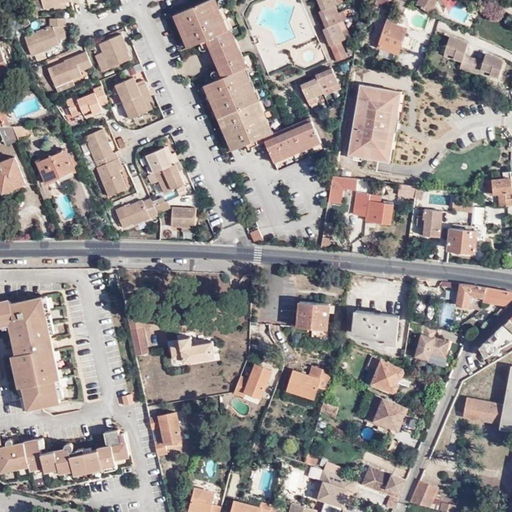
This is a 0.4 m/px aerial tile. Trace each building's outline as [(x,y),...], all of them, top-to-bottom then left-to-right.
[(211,0),(208,0),(179,12),(182,20),(186,28),(189,36),(193,45),(202,41),(202,43),(207,41),(209,45),(213,44),(214,47),(218,57),(222,66),(224,70),(220,71),(222,76),(217,78),(218,80),(209,83),(213,91),(216,99),(219,107),(223,115),(226,123),(229,131),(233,140),(237,148),(264,137),(269,134),(264,123),(259,112),(255,102),(251,91),(246,80),(241,69),(244,68),(240,58),(236,49),(232,40),(228,30),(225,31),(220,20),(215,9),(211,0)] [(217,0),(211,0),(215,9),(220,7),(217,0)] [(337,0),(319,0),(324,10),(320,11),(328,28),(324,29),(331,45),(338,62),(348,57),(342,41),(347,39),(343,30),(340,23),(343,22),(343,21),(339,12),(336,5),(339,4),(337,0)] [(432,13),(438,0),(420,0),(418,5),(432,13)] [(225,18),(220,7),(215,9),(220,20),(225,18)] [(348,19),(345,10),(339,12),(343,21),(348,19)] [(64,15),(49,16),(50,24),(42,28),(42,29),(25,35),(31,53),(46,48),(46,45),(49,44),(50,45),(59,42),(58,38),(52,24),(61,24),(64,23),(64,15)] [(391,15),(388,23),(380,47),(400,54),(408,29),(398,26),(401,19),(391,15)] [(230,29),(225,18),(220,20),(225,31),(228,30),(230,29)] [(66,36),(61,24),(52,24),(58,38),(66,36)] [(228,30),(232,40),(236,38),(232,28),(230,29),(228,30)] [(348,28),(343,30),(347,39),(352,37),(348,28)] [(121,32),(100,41),(103,49),(95,53),(101,69),(110,65),(130,57),(127,48),(125,49),(124,46),(125,45),(123,39),(124,38),(121,32)] [(189,36),(184,38),(188,47),(193,45),(189,36)] [(236,38),(232,40),(236,49),(240,48),(236,38)] [(460,70),(471,74),(475,60),(465,57),(466,54),(464,54),(465,50),(467,51),(469,45),(450,38),(445,54),(455,57),(454,60),(462,63),(460,70)] [(0,41),(0,79),(1,79),(0,76),(0,71),(9,68),(0,41)] [(244,57),(240,48),(236,49),(240,58),(244,57)] [(85,50),(79,53),(85,66),(91,64),(85,50)] [(79,69),(85,66),(79,53),(73,55),(79,69)] [(79,69),(73,55),(64,59),(65,61),(61,63),(60,62),(48,67),(55,85),(56,84),(72,78),(72,77),(81,73),(79,69)] [(248,67),(244,57),(240,58),(244,68),(246,68),(248,67)] [(488,64),(475,60),(471,74),(479,77),(480,74),(481,71),(491,74),(490,77),(503,82),(506,74),(503,74),(504,70),(507,71),(509,64),(490,58),(488,64)] [(250,78),(246,68),(244,68),(241,69),(246,80),(250,78)] [(318,79),(302,86),(308,101),(317,97),(324,94),(323,91),(339,84),(336,77),(337,77),(336,73),(335,74),(333,69),(316,76),(318,79)] [(117,83),(124,101),(149,90),(145,82),(139,85),(135,76),(117,83)] [(74,83),(72,78),(56,84),(58,90),(74,83)] [(251,91),(255,90),(250,78),(246,80),(251,91)] [(339,84),(331,88),(333,93),(341,89),(339,84)] [(109,101),(102,85),(95,88),(96,90),(80,97),(79,93),(68,98),(74,113),(85,109),(93,105),(95,112),(96,112),(104,108),(102,104),(109,101)] [(396,93),(365,87),(363,99),(364,99),(364,102),(365,103),(362,117),(355,116),(353,126),(361,127),(358,142),(357,142),(356,145),(350,144),(348,155),(353,156),(361,157),(383,162),(386,150),(387,141),(389,132),(391,122),(392,113),(394,104),(396,93)] [(149,90),(124,101),(131,117),(149,109),(146,101),(149,100),(152,98),(149,90)] [(259,100),(255,90),(251,91),(255,102),(259,100)] [(317,97),(308,101),(310,106),(319,102),(317,97)] [(264,110),(259,100),(255,102),(259,112),(264,110)] [(4,103),(0,104),(0,112),(2,119),(9,116),(4,103)] [(87,115),(95,112),(93,105),(85,109),(87,115)] [(268,122),(264,110),(259,112),(264,123),(268,122)] [(0,112),(0,124),(12,124),(9,116),(2,119),(0,112)] [(273,133),(268,122),(264,123),(269,134),(273,133)] [(275,137),(265,141),(273,159),(282,155),(291,151),(301,147),(310,143),(319,139),(312,122),(302,126),(293,130),(284,134),(275,137)] [(14,124),(12,124),(0,124),(0,127),(6,144),(20,138),(14,124)] [(30,134),(26,124),(14,124),(20,138),(30,134)] [(98,166),(118,157),(119,157),(116,151),(114,152),(111,146),(110,146),(108,142),(109,142),(103,128),(86,135),(98,166)] [(225,133),(228,142),(233,140),(229,131),(225,133)] [(264,137),(265,141),(275,137),(274,134),(273,133),(269,134),(264,137)] [(319,139),(310,143),(312,148),(321,144),(319,139)] [(233,140),(228,142),(232,150),(237,148),(233,140)] [(310,143),(301,147),(302,151),(312,148),(310,143)] [(176,153),(172,154),(173,156),(170,157),(166,147),(148,155),(155,172),(156,171),(180,161),(176,153)] [(301,147),(291,151),(293,155),(302,151),(301,147)] [(291,151),(282,155),(284,159),(293,155),(291,151)] [(69,153),(41,165),(50,185),(78,174),(69,153)] [(145,156),(151,173),(155,172),(148,155),(145,156)] [(284,159),(282,155),(273,159),(275,163),(284,159)] [(98,166),(97,167),(109,195),(127,188),(119,170),(118,166),(121,165),(118,157),(98,166)] [(17,159),(0,165),(0,180),(4,190),(17,185),(18,189),(28,185),(17,159)] [(183,168),(180,161),(156,171),(160,180),(164,192),(185,183),(179,170),(183,168)] [(160,180),(156,171),(155,172),(151,173),(148,175),(152,184),(160,180)] [(355,192),(357,180),(334,176),(329,204),(340,205),(343,190),(355,192)] [(504,179),(492,180),(493,193),(500,193),(500,194),(505,193),(506,199),(494,200),(493,207),(511,206),(511,187),(511,178),(504,179)] [(39,183),(45,197),(52,194),(46,180),(39,183)] [(415,198),(416,188),(399,186),(397,198),(414,200),(415,198)] [(423,199),(424,190),(416,188),(415,198),(423,199)] [(381,196),(357,192),(354,215),(367,217),(366,220),(390,224),(393,204),(380,202),(381,196)] [(472,214),(474,200),(454,197),(452,211),(472,214)] [(133,224),(158,214),(157,214),(154,207),(151,199),(143,202),(142,200),(130,205),(131,206),(126,209),(125,206),(115,210),(122,227),(132,223),(133,224)] [(172,208),(169,200),(154,207),(157,214),(172,208)] [(474,204),(474,216),(485,217),(485,204),(474,204)] [(183,227),(196,228),(197,208),(174,207),(172,227),(183,227)] [(423,226),(422,236),(440,237),(443,212),(424,210),(424,217),(418,216),(417,225),(423,226)] [(334,224),(326,222),(324,233),(332,234),(334,224)] [(258,230),(250,233),(254,242),(262,238),(258,230)] [(476,232),(450,230),(448,249),(474,251),(476,232)] [(332,237),(323,236),(322,245),(331,246),(332,237)] [(469,284),(460,283),(459,287),(459,288),(456,303),(467,305),(469,298),(472,298),(472,295),(473,295),(483,297),(485,287),(469,284)] [(483,297),(483,300),(502,304),(506,305),(509,301),(511,298),(511,291),(485,287),(483,297)] [(483,300),(483,297),(473,295),(472,298),(469,298),(467,305),(481,308),(483,300)] [(42,296),(11,303),(0,305),(0,319),(0,320),(6,319),(11,322),(15,324),(15,326),(16,331),(19,345),(24,344),(26,352),(17,354),(20,367),(22,376),(24,386),(25,394),(28,408),(59,402),(58,397),(56,387),(54,379),(53,370),(51,361),(49,352),(46,339),(51,338),(50,332),(48,324),(46,314),(45,310),(42,296)] [(299,302),(297,327),(327,329),(328,304),(299,302)] [(445,303),(442,316),(453,318),(456,306),(445,303)] [(397,315),(354,310),(352,332),(361,333),(361,335),(384,338),(384,342),(394,343),(397,315)] [(148,353),(141,318),(128,321),(135,356),(148,353)] [(484,356),(511,339),(511,319),(510,318),(479,346),(484,356)] [(7,328),(11,322),(6,319),(0,320),(1,324),(7,328)] [(12,331),(15,326),(15,324),(11,322),(7,328),(12,331)] [(439,329),(414,322),(412,329),(420,331),(419,334),(423,335),(417,356),(429,359),(431,353),(445,357),(449,342),(437,338),(439,329)] [(191,338),(181,339),(181,345),(174,345),(176,358),(184,358),(185,362),(214,357),(212,343),(192,346),(191,338)] [(19,345),(15,346),(17,354),(26,352),(24,344),(19,345)] [(376,368),(370,380),(392,389),(394,388),(397,383),(395,381),(397,376),(400,375),(403,369),(401,366),(381,358),(371,353),(366,363),(376,368)] [(511,362),(503,406),(465,399),(461,419),(499,425),(499,429),(511,431),(511,362)] [(257,399),(270,370),(253,363),(247,379),(238,375),(230,392),(241,397),(243,392),(257,399)] [(292,372),(285,392),(312,402),(316,391),(324,394),(330,375),(311,368),(308,378),(292,372)] [(130,394),(121,396),(123,405),(132,403),(130,394)] [(376,394),(366,419),(388,429),(390,424),(376,418),(384,398),(376,394)] [(408,407),(384,398),(376,418),(390,424),(399,428),(408,407)] [(334,416),(337,407),(330,404),(322,401),(319,410),(334,416)] [(175,412),(147,418),(150,431),(159,429),(162,440),(152,442),(155,457),(165,455),(164,445),(180,442),(178,431),(179,431),(175,412)] [(40,447),(38,438),(23,441),(24,442),(12,445),(11,445),(13,442),(13,440),(12,439),(11,438),(10,438),(9,438),(8,438),(7,439),(6,440),(6,441),(7,445),(1,446),(0,439),(0,463),(0,465),(14,462),(28,460),(28,464),(30,469),(34,468),(43,466),(44,470),(49,469),(58,468),(59,472),(64,471),(73,469),(88,466),(88,468),(93,468),(102,466),(116,463),(115,458),(124,457),(128,456),(125,442),(120,442),(119,433),(118,429),(104,431),(107,446),(104,446),(97,447),(98,448),(91,450),(90,447),(82,448),(82,447),(76,448),(76,450),(70,450),(71,450),(72,448),(73,447),(73,446),(73,444),(72,443),(71,442),(70,442),(69,441),(67,441),(66,441),(65,443),(63,443),(63,445),(62,446),(63,447),(41,452),(40,447)] [(310,453),(307,460),(319,465),(322,458),(310,453)] [(399,498),(407,480),(393,475),(392,476),(370,467),(363,484),(392,495),(399,498)] [(355,490),(358,482),(348,479),(338,475),(325,470),(322,480),(325,481),(320,498),(345,505),(350,489),(355,490)] [(437,488),(420,480),(411,502),(419,504),(429,507),(433,497),(437,488)] [(212,505),(215,492),(194,487),(189,510),(195,511),(219,511),(221,507),(212,505)] [(394,508),(399,498),(392,495),(387,505),(394,508)] [(440,510),(443,502),(443,500),(433,497),(429,507),(440,510)] [(259,511),(260,511),(262,511),(269,511),(272,505),(262,502),(261,507),(235,501),(231,511),(259,511)] [(440,510),(446,511),(453,511),(455,505),(443,502),(440,510)]
